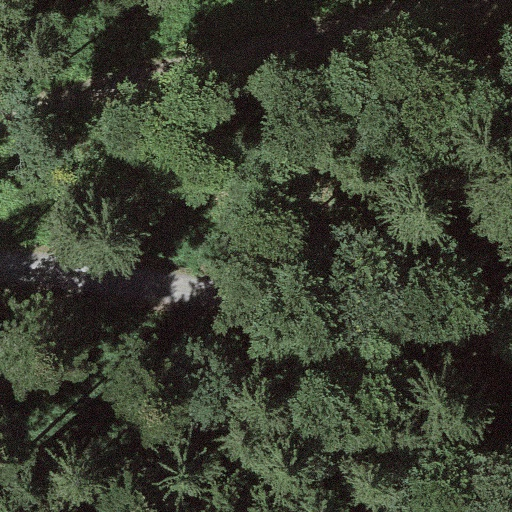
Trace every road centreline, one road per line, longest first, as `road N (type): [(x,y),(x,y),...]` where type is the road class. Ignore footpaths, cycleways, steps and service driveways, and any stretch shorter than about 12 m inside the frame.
road 1 (track): [(511,335),(0,268)]
road 2 (track): [(0,81),(169,0)]
